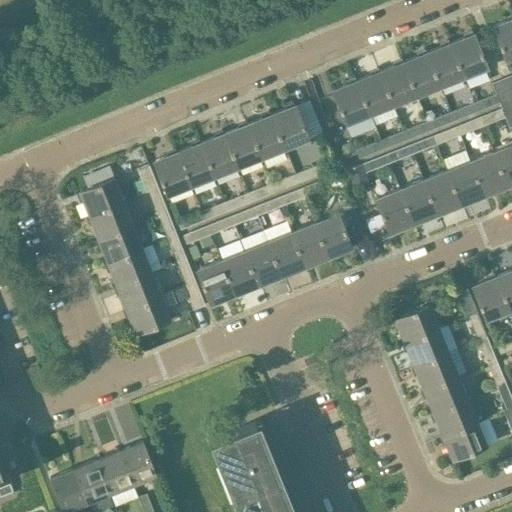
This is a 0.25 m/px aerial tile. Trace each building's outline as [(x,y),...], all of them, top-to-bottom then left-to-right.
[(511,17),(493,25),(507,59),(511,57),(511,17)] [(488,66),(475,33),(451,42),(464,76),(488,66)] [(451,42),(427,52),(440,85),(464,76),(451,42)] [(427,52),(404,61),(417,94),(440,85),(427,52)] [(404,61),(380,70),(394,104),(417,94),(404,61)] [(380,70),(357,79),(370,113),(394,104),(380,70)] [(511,73),(502,78),(511,100),(511,99),(511,73)] [(496,93),(499,101),(500,104),(511,100),(502,78),(492,82),(496,93)] [(333,89),(346,122),(370,113),(357,79),(333,89)] [(496,93),(474,102),(477,110),(499,101),(496,93)] [(504,114),(505,116),(509,126),(511,124),(511,102),(511,100),(500,104),(501,107),(504,114)] [(454,119),(477,110),(474,102),(451,111),(454,119)] [(309,138),(295,104),(271,113),(285,147),(309,138)] [(505,116),(504,114),(501,107),(480,116),(483,124),(505,116)] [(454,119),(451,111),(427,120),(431,128),(454,119)] [(285,147),(271,113),(248,123),(261,157),(285,147)] [(460,133),(483,124),(480,116),(457,125),(460,133)] [(431,128),(427,120),(404,130),(407,138),(431,128)] [(261,157),(248,123),(224,132),(238,166),(261,157)] [(457,125),(433,134),(436,143),(460,133),(457,125)] [(407,138),(404,130),(381,139),(384,147),(407,138)] [(224,132),(201,141),(215,175),(238,166),(224,132)] [(433,134),(409,144),(413,152),(436,143),(433,134)] [(356,148),(359,157),(384,147),(381,139),(356,148)] [(201,141),(178,150),(191,185),(215,175),(201,141)] [(511,182),(511,143),(494,151),(507,185),(511,182)] [(409,144),(386,153),(389,162),(413,152),(409,144)] [(154,160),(167,194),(191,185),(178,150),(154,160)] [(507,185),(494,151),(471,160),(484,194),(507,185)] [(362,162),(365,171),(389,162),(386,153),(362,162)] [(447,170),(461,203),(484,194),(471,160),(447,170)] [(148,162),(136,167),(146,192),(149,191),(149,190),(157,186),(148,162)] [(318,163),(295,173),(299,182),(322,172),(318,163)] [(461,203),(447,170),(424,179),(437,213),(461,203)] [(299,182),(295,173),(272,182),(275,191),(299,182)] [(114,176),(80,189),(90,214),(124,200),(114,176)] [(424,179),(400,188),(414,222),(437,213),(424,179)] [(316,181),(301,187),(304,196),(319,190),(316,181)] [(275,191),(272,182),(248,192),(252,200),(275,191)] [(158,213),(167,210),(157,186),(149,190),(149,191),(158,213)] [(304,196),(301,187),(277,197),(280,205),(304,196)] [(390,232),(414,222),(400,188),(377,198),(390,232)] [(252,200),(248,192),(225,201),(228,210),(252,200)] [(257,215),(280,205),(277,197),(254,206),(257,215)] [(90,214),(99,237),(133,223),(124,200),(90,214)] [(201,210),(205,219),(228,210),(225,201),(201,210)] [(254,206),(230,215),(234,224),(257,215),(254,206)] [(353,207),(315,222),(328,256),(352,247),(348,235),(362,230),(353,207)] [(167,210),(158,213),(168,237),(176,234),(167,210)] [(177,220),(180,229),(205,219),(201,210),(177,220)] [(234,224),(230,215),(207,224),(210,233),(234,224)] [(315,222),(291,232),(305,265),(328,256),(315,222)] [(133,223),(99,237),(108,261),(142,247),(133,223)] [(182,234),(185,243),(210,233),(207,224),(182,234)] [(305,265),(291,232),(268,241),(281,275),(305,265)] [(176,234),(168,237),(177,260),(185,256),(176,234)] [(281,275),(268,241),(244,250),(258,284),(281,275)] [(142,247),(108,261),(117,284),(151,270),(142,247)] [(244,250),(221,260),(234,294),(258,284),(244,250)] [(185,256),(177,260),(186,283),(194,280),(185,256)] [(210,303),(234,294),(221,260),(196,269),(210,303)] [(511,308),(511,268),(496,275),(510,310),(511,308)] [(151,270),(117,284),(127,307),(161,294),(151,270)] [(472,285),(486,319),(510,310),(496,275),(472,285)] [(192,309),(204,304),(194,280),(186,283),(183,285),(192,309)] [(465,316),(468,314),(468,315),(477,311),(467,287),(456,292),(465,316)] [(136,331),(170,318),(165,305),(176,301),(171,290),(161,294),(127,307),(136,331)] [(429,303),(395,317),(404,340),(439,327),(429,303)] [(477,311),(468,315),(478,338),(486,335),(477,311)] [(448,350),(439,327),(404,340),(414,364),(448,350)] [(496,358),(486,335),(478,338),(487,362),(496,358)] [(511,337),(496,344),(500,352),(511,347),(511,337)] [(448,351),(448,350),(414,364),(423,387),(458,374),(465,371),(456,348),(448,351)] [(511,354),(502,358),(506,367),(511,364),(511,354)] [(496,358),(487,362),(497,385),(505,382),(496,358)] [(458,374),(423,387),(433,411),(467,397),(458,374)] [(511,398),(505,382),(497,385),(506,408),(511,405),(511,398)] [(477,420),(467,397),(433,411),(442,434),(477,420)] [(511,431),(511,405),(506,408),(503,409),(511,431)] [(452,458),(486,444),(477,420),(442,434),(452,458)] [(291,511),(255,421),(228,432),(210,439),(239,511),(291,511)] [(157,473),(144,440),(119,449),(133,483),(157,473)] [(119,449),(96,459),(109,492),(133,483),(119,449)] [(96,459),(73,467),(86,501),(109,492),(96,459)] [(50,477),(63,510),(86,501),(73,467),(50,477)] [(1,471),(0,468),(0,484),(6,482),(5,480),(12,477),(9,468),(1,471)] [(153,511),(146,492),(137,495),(143,511),(153,511)]
